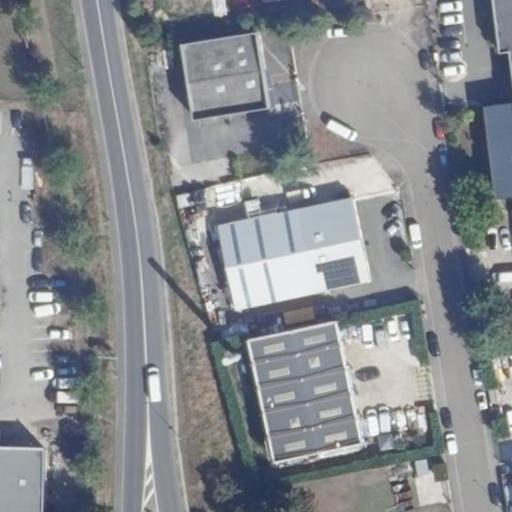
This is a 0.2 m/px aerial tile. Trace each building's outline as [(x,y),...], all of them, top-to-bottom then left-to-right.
[(511,0),(496,0),(503,49),(511,49),(511,0)] [(260,31),(184,43),(195,118),(272,106),(260,31)] [(511,104),(487,107),(500,199),(511,197),(511,104)] [(199,211),(198,196),(183,198),(185,213),(199,211)] [(234,308),(371,283),(355,199),(219,224),(234,308)] [(248,342),(271,464),(362,446),(338,323),(248,342)] [(0,511),(47,511),(49,450),(0,448),(0,511)]
